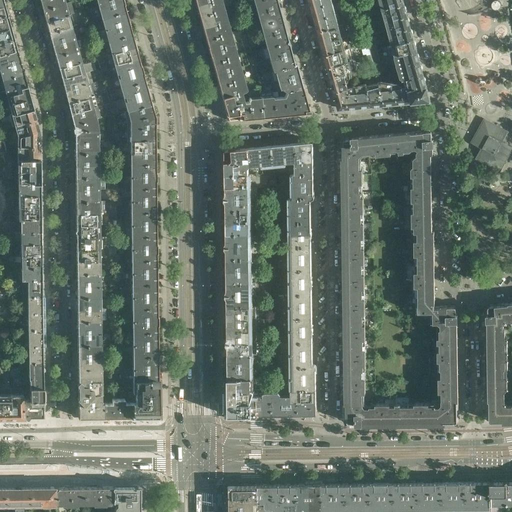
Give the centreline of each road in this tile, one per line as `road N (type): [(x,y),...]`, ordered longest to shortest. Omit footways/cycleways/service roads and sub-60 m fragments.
road 1 (residential): [(26,0),(61,134),(64,444)]
road 2 (residential): [(330,127),(329,443)]
road 3 (tertiary): [(207,439),(200,137)]
road 4 (tertiary): [(179,139),(180,440)]
road 5 (tertiary): [(208,466),(472,461)]
road 6 (residential): [(441,116),(448,279),(460,294),(471,294)]
road 7 (residential): [(472,442),(471,294)]
road 8 (tertiary): [(472,442),(329,443)]
road 9 (tertiary): [(147,0),(179,139)]
road 10 (tertiary): [(200,137),(171,0)]
road 11 (residential): [(295,0),(330,127)]
road 12 (tertiary): [(329,443),(207,439)]
